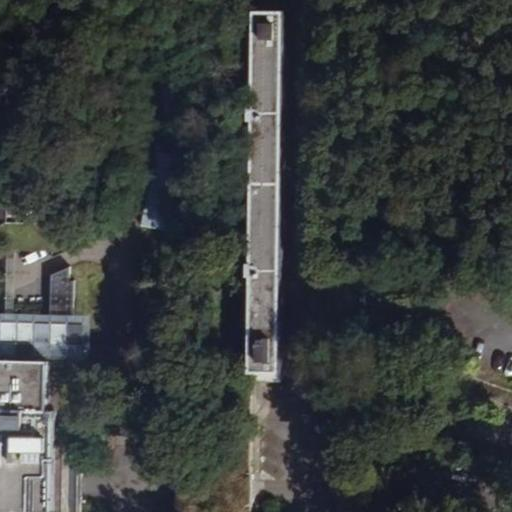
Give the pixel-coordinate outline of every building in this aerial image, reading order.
[(251,370),(280,370),(284,9),(255,9),(251,370)] [(163,94),(174,94),(174,79),(163,78),(163,94)] [(25,160),(47,159),(44,110),(22,111),(25,160)] [(177,229),(182,154),(151,152),(146,227),(177,229)] [(3,241),(49,241),(50,210),(37,209),(37,195),(16,195),(16,210),(4,210),(3,241)] [(29,301),(29,311),(72,312),(73,270),(51,269),(50,302),(29,301)] [(329,339),(374,340),(375,293),(330,293),(329,339)] [(49,359),(0,358),(0,511),(73,511),(74,500),(77,500),(77,463),(75,463),(76,440),(54,439),(55,408),(49,408),(49,359)] [(280,381),(280,370),(251,370),(251,381),(280,381)] [(452,410),(504,410),(504,383),(452,382),(452,410)] [(171,472),(245,474),(246,406),(207,406),(206,443),(171,442),(171,472)] [(342,455),(342,479),(387,479),(387,455),(342,455)] [(247,474),(245,474),(171,472),(171,484),(171,495),(247,497),(247,486),(247,474)] [(387,479),(342,479),(342,487),(342,500),(387,500),(387,488),(387,479)] [(247,503),(247,497),(171,495),(170,511),(244,511),(244,503),(247,503)] [(386,511),(387,500),(342,500),(341,511),(386,511)]
